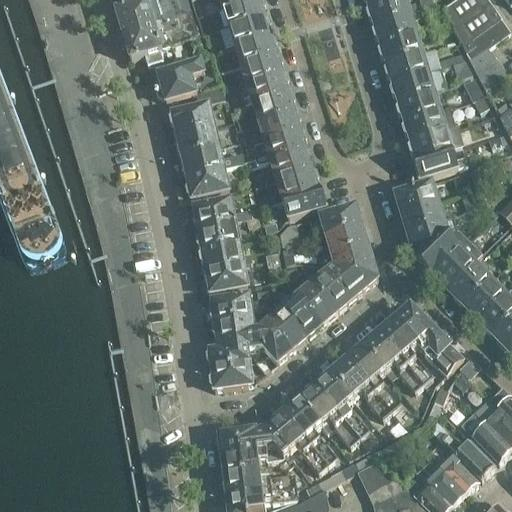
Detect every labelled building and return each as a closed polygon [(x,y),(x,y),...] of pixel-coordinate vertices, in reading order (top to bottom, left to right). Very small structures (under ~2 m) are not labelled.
[(116,17),(124,41),(193,22),(186,0),(174,0),(173,0),(166,0),(145,8),(141,0),(140,0),(124,6),(126,14),(116,17)] [(219,0),(224,14),(259,3),(258,0),(219,0)] [(367,7),(369,13),(405,1),(404,0),(362,0),(364,6),(367,7)] [(467,59),(472,69),(489,55),(510,38),(501,26),(502,25),(483,0),(465,0),(444,15),(467,59)] [(511,0),(502,0),(511,12),(511,10),(511,0)] [(375,32),(411,21),(419,18),(416,8),(408,11),(405,1),(369,13),(370,16),(368,19),(370,25),(373,26),(375,32)] [(224,14),(230,34),(265,22),(264,16),(266,14),(264,8),(260,7),(259,3),(224,14)] [(422,8),(424,16),(436,12),(434,4),(422,8)] [(379,45),(381,51),(417,40),(411,21),(375,32),(376,35),(374,38),(376,44),(379,45)] [(193,22),(124,41),(131,67),(146,63),(148,71),(164,67),(161,58),(163,57),(161,52),(198,40),(193,22)] [(230,34),(235,53),(271,42),(269,35),(272,33),(270,27),(266,26),(265,22),(230,34)] [(200,31),(203,41),(216,37),(213,27),(200,31)] [(385,64),(387,70),(423,59),(417,40),(381,51),(382,54),(380,57),(382,63),(385,64)] [(235,53),(241,72),(277,61),(275,55),(277,52),(276,46),(272,45),(271,42),(235,53)] [(210,52),(216,57),(216,58),(228,54),(226,47),(210,52)] [(193,56),(195,64),(205,61),(203,54),(194,53),(193,56)] [(489,55),(472,69),(477,79),(495,64),(489,55)] [(391,84),(393,90),(429,78),(423,59),(387,70),(388,74),(386,76),(388,82),(391,84)] [(241,72),(247,91),(283,80),(281,74),(283,71),(281,65),(278,64),(277,61),(241,72)] [(501,73),(495,64),(477,79),(482,88),(501,73)] [(219,70),(221,77),(237,72),(235,65),(219,70)] [(201,66),(159,80),(161,89),(159,90),(156,94),(159,102),(164,104),(166,104),(167,108),(193,100),(197,99),(192,83),(204,78),(201,66)] [(471,78),(466,67),(453,71),(456,82),(471,78)] [(508,82),(501,73),(482,88),(487,98),(508,82)] [(397,103),(399,109),(435,98),(429,78),(393,90),(394,93),(392,96),(394,102),(397,103)] [(247,91),(253,110),(289,99),(287,93),(289,90),(287,84),(284,83),(283,80),(247,91)] [(225,87),(228,96),(239,93),(237,83),(225,87)] [(226,106),(222,92),(197,99),(193,100),(197,113),(209,110),(226,106)] [(473,99),(477,106),(484,103),(480,95),(473,99)] [(403,122),(405,128),(441,117),(435,98),(399,109),(400,112),(398,115),(400,121),(403,122)] [(253,110),(259,129),(295,118),(293,112),(295,109),(293,103),(290,102),(289,99),(253,110)] [(484,103),(477,106),(475,108),(480,119),(490,114),(484,103)] [(218,131),(216,122),(212,123),(209,110),(197,113),(172,119),(173,122),(171,125),(172,131),(175,132),(177,141),(218,131)] [(511,138),(511,112),(500,123),(509,140),(511,138)] [(411,147),(447,136),(456,133),(450,114),(441,117),(405,128),(406,131),(404,134),(406,140),(409,141),(411,147)] [(249,153),(265,148),(301,137),(299,131),(301,129),(299,123),(296,121),(295,118),(259,129),(262,140),(247,144),(249,153)] [(497,127),(493,142),(496,142),(502,138),(497,127)] [(182,160),(182,162),(219,153),(217,141),(220,140),(218,131),(177,141),(180,150),(177,152),(179,159),(182,160)] [(415,161),(416,166),(453,155),(460,152),(458,145),(450,148),(447,136),(411,147),(412,151),(410,153),(412,160),(415,161)] [(262,170),(271,168),(307,156),(305,150),(307,148),(305,142),(302,141),(301,137),(265,148),(269,160),(248,166),(253,180),(264,177),(262,170)] [(496,142),(493,142),(490,143),(493,153),(508,148),(502,138),(496,142)] [(187,184),(224,175),(245,170),(243,160),(222,165),(219,153),(182,162),(183,165),(181,168),(182,174),(185,175),(187,184)] [(416,166),(414,167),(420,187),(469,172),(466,162),(456,166),(453,155),(416,166)] [(271,168),(277,187),(313,176),(311,170),(313,167),(311,161),(308,160),(307,156),(271,168)] [(228,174),(224,175),(187,184),(190,193),(187,195),(189,202),(192,203),(193,206),(230,197),(226,184),(230,183),(228,174)] [(277,187),(283,206),(319,195),(317,189),(319,186),(317,180),(314,179),(313,176),(277,187)] [(402,221),(435,210),(439,209),(436,200),(433,202),(429,189),(395,200),(402,221)] [(319,195),(283,206),(289,226),(328,214),(322,194),(319,195)] [(258,203),(260,211),(277,207),(274,198),(258,203)] [(198,235),(240,227),(247,225),(249,232),(261,230),(258,214),(234,219),(231,205),(194,213),(195,216),(192,218),(193,224),(197,226),(198,235)] [(402,221),(408,240),(445,229),(444,226),(443,220),(439,221),(435,210),(402,221)] [(326,242),(362,231),(356,211),(320,222),(326,242)] [(408,240),(413,259),(447,248),(452,244),(457,237),(453,223),(444,226),(445,229),(408,240)] [(202,254),(203,256),(240,249),(237,236),(241,236),(240,227),(198,235),(200,243),(198,246),(199,252),(202,254)] [(265,230),(267,238),(279,236),(277,227),(265,230)] [(281,239),(283,250),(294,247),(292,239),(295,238),(293,230),(289,231),(281,239)] [(332,261),(368,250),(362,231),(326,242),(332,261)] [(433,283),(434,283),(459,258),(458,258),(451,252),(455,248),(452,244),(447,248),(413,259),(415,264),(414,264),(433,283)] [(459,258),(434,283),(442,291),(445,290),(449,294),(483,260),(477,254),(475,256),(467,248),(461,255),(455,248),(451,252),(458,258),(459,258)] [(205,269),(207,278),(248,270),(246,261),(242,262),(240,249),(203,256),(203,259),(201,261),(202,268),(205,269)] [(340,280),(374,270),(368,250),(332,261),(332,262),(334,261),(338,272),(338,278),(340,280)] [(283,254),(284,262),(295,260),(294,252),(283,254)] [(295,260),(284,262),(286,270),(297,268),(295,260)] [(279,264),(268,266),(269,272),(281,270),(279,264)] [(248,270),(207,278),(208,287),(206,289),(207,296),(210,297),(211,300),(249,293),(246,280),(250,279),(248,270)] [(332,283),(353,307),(379,285),(374,270),(340,280),(338,278),(333,282),(332,283)] [(454,303),(464,314),(489,289),(480,280),(483,277),(477,271),(451,296),(454,300),(454,303)] [(287,275),(288,282),(299,279),(298,273),(287,275)] [(313,290),(338,320),(353,307),(332,283),(333,282),(328,277),(313,290)] [(478,323),(481,327),(507,301),(501,295),(498,298),(489,289),(464,314),(474,324),(478,323)] [(298,302),(323,332),(338,320),(313,290),(298,302)] [(215,326),(215,329),(249,324),(247,312),(251,311),(250,301),(212,307),(213,316),(211,318),(212,325),(215,326)] [(484,334),(494,344),(511,325),(511,312),(510,310),(511,307),(511,306),(507,301),(481,327),(484,330),(484,334)] [(283,315),(308,345),(323,332),(298,302),(283,315)] [(396,325),(419,353),(425,360),(430,355),(438,362),(432,368),(447,382),(464,365),(411,312),(408,315),(406,315),(401,318),(401,321),(396,325)] [(268,327),(293,357),(308,345),(283,315),(268,327)] [(217,342),(219,351),(260,345),(259,336),(251,337),(249,324),(215,329),(216,332),(213,334),(214,340),(217,342)] [(388,332),(380,339),(425,392),(434,384),(418,365),(416,366),(411,359),(419,353),(396,325),(395,326),(393,326),(388,330),(388,332)] [(508,354),(510,356),(511,354),(511,325),(494,344),(504,354),(508,354)] [(259,336),(260,345),(261,354),(264,354),(278,370),(293,357),(268,327),(259,336)] [(365,351),(363,351),(387,379),(395,373),(400,379),(399,380),(416,399),(425,392),(380,339),(372,345),(370,345),(365,349),(365,351)] [(212,370),(212,374),(250,369),(248,356),(261,354),(260,345),(219,351),(219,355),(210,356),(210,360),(208,362),(209,368),(212,370)] [(356,359),(348,365),(393,419),(402,411),(385,392),(384,393),(379,386),(387,379),(363,351),(363,353),(360,353),(356,357),(356,359)] [(466,368),(460,374),(465,379),(468,383),(479,371),(472,363),(466,368)] [(333,378),(331,378),(355,406),(363,400),(368,406),(367,407),(383,427),(393,419),(348,365),(340,372),(338,372),(333,376),(333,378)] [(250,369),(212,374),(213,383),(211,385),(212,392),(215,393),(215,396),(253,391),(250,369)] [(462,377),(449,396),(457,402),(472,387),(462,377)] [(323,386),(316,393),(360,446),(370,438),(353,419),(352,420),(347,414),(355,406),(331,378),(331,380),(328,380),(324,384),(323,386)] [(301,405),(299,405),(323,433),(324,432),(329,439),(335,434),(351,454),(360,446),(316,393),(308,399),(306,399),(301,403),(301,405)] [(440,393),(435,406),(444,410),(449,397),(440,393)] [(507,412),(501,418),(511,429),(511,402),(504,395),(497,402),(507,412)] [(291,413),(283,420),(328,473),(337,465),(321,446),(320,447),(314,441),(323,433),(299,405),(299,407),(296,407),(292,411),(291,413)] [(435,406),(429,420),(438,424),(444,410),(435,406)] [(476,419),(482,425),(511,455),(511,429),(501,418),(490,406),(476,419)] [(269,432),(267,433),(290,461),(299,454),(304,460),(303,461),(319,481),(328,473),(283,420),(276,426),(274,426),(269,430),(269,432)] [(429,420),(424,432),(432,438),(433,437),(437,427),(438,424),(429,420)] [(511,457),(511,455),(482,425),(469,439),(499,470),(511,457)] [(437,427),(433,437),(456,461),(482,487),(497,473),(471,447),(464,454),(437,427)] [(424,432),(413,438),(418,446),(432,438),(424,432)] [(222,455),(222,462),(273,455),(283,467),(290,461),(267,433),(263,437),(256,438),(255,436),(220,441),(221,446),(219,448),(220,454),(222,455)] [(413,438),(401,444),(406,452),(418,446),(413,438)] [(401,444),(378,457),(382,465),(406,452),(401,444)] [(447,471),(441,477),(466,502),(480,489),(454,464),(444,453),(436,460),(447,471)] [(225,481),(224,482),(261,477),(260,467),(268,466),(268,469),(283,467),(273,455),(222,462),(224,471),(222,473),(223,479),(225,481)] [(378,457),(366,463),(370,471),(382,465),(378,457)] [(366,463),(354,469),(359,477),(370,471),(366,463)] [(358,479),(369,500),(396,485),(379,467),(358,479)] [(434,484),(428,489),(428,490),(450,511),(456,511),(466,502),(441,477),(431,467),(424,473),(434,484)] [(354,469),(342,476),(347,484),(359,477),(354,469)] [(342,476),(330,482),(335,490),(347,484),(342,476)] [(226,493),(228,503),(297,494),(295,482),(270,486),(270,487),(262,488),(261,477),(224,482),(225,484),(224,486),(225,491),(226,493)] [(422,511),(423,511),(450,511),(428,490),(428,489),(418,479),(411,486),(421,496),(414,503),(422,511)] [(330,482),(318,488),(323,496),(335,490),(330,482)] [(369,500),(374,510),(409,498),(396,485),(369,500)] [(323,496),(318,488),(307,495),(311,503),(323,496)] [(297,494),(228,503),(228,511),(265,511),(265,509),(273,508),(273,509),(298,506),(297,494)] [(328,511),(326,496),(299,510),(293,511),(328,511)] [(418,511),(422,511),(409,498),(374,510),(374,511),(418,511)]
